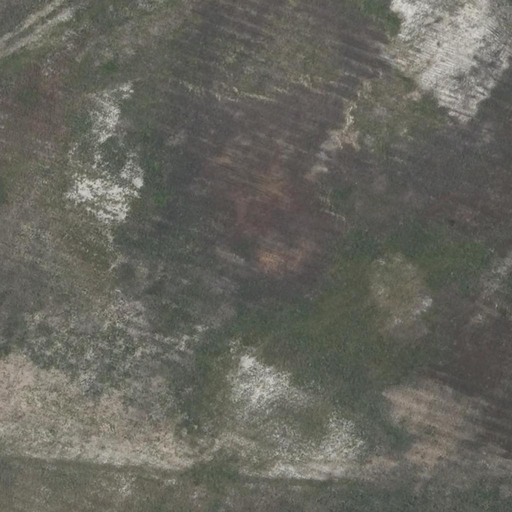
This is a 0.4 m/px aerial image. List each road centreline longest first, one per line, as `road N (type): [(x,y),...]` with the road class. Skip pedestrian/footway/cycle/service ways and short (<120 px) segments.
road 1 (track): [(0,439),(254,464),(511,463)]
road 2 (track): [(0,72),(102,0)]
